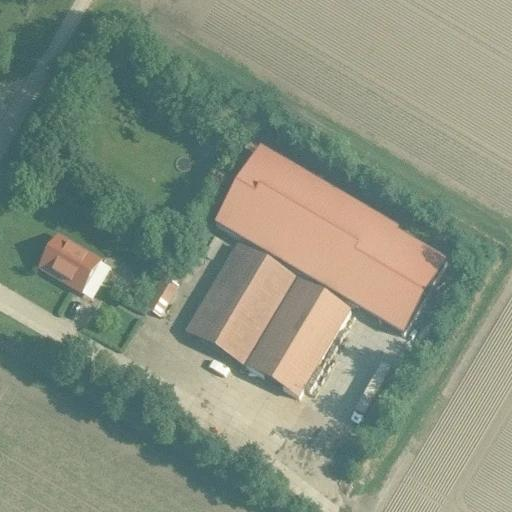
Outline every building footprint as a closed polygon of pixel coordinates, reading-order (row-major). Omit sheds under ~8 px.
[(151,141),(166,125),(146,106),(131,121),(151,141)] [(191,170),(199,142),(179,136),(170,164),(191,170)] [(216,226),(404,338),(447,266),(259,154),(216,226)] [(88,284),(93,288),(100,277),(94,274),(100,264),(58,239),(39,270),(81,295),(88,284)] [(301,286),(253,257),(239,249),(238,249),(187,334),(250,372),(301,286)] [(162,281),(144,311),(161,321),(179,291),(162,281)] [(349,315),(301,286),(250,372),(298,401),(349,315)]
